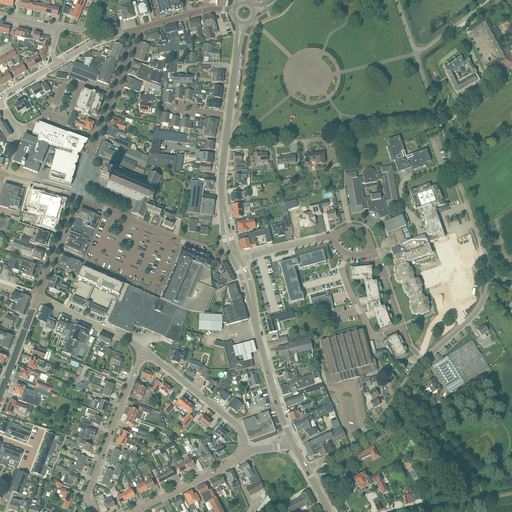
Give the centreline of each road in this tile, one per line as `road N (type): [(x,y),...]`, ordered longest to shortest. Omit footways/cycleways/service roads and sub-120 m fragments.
road 1 (unclassified): [(494,276),(416,54)]
road 2 (tertiary): [(292,441),(237,260)]
road 3 (residential): [(93,511),(87,492),(145,350)]
road 4 (unclassified): [(306,468),(369,434),(421,361)]
road 5 (residential): [(246,454),(235,424),(145,350)]
road 6 (residential): [(114,94),(68,83),(46,115),(23,128),(0,103)]
road 7 (residential): [(196,247),(74,196)]
road 8 (unclassified): [(128,511),(246,454)]
road 9 (residential): [(346,254),(341,269),(369,332),(374,338),(404,328)]
road 10 (residential): [(225,148),(316,139),(330,167)]
road 11 (residential): [(145,350),(37,297)]
